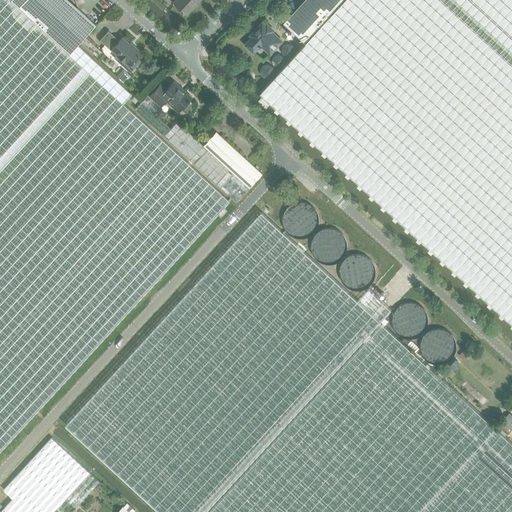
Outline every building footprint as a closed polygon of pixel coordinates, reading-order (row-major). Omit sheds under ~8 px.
[(0,0),(0,450),(32,415),(38,408),(228,200),(122,102),(130,93),(76,44),(68,53),(10,0),(0,0)] [(10,0),(68,53),(76,44),(94,22),(69,0),(10,0)] [(198,0),(174,0),(173,1),(186,13),(198,0)] [(511,0),(345,0),(303,46),(261,91),(305,131),(352,173),(495,306),(511,322),(511,0)] [(303,0),(280,26),(300,44),(312,31),(341,0),(303,0)] [(270,52),(282,39),(262,21),(250,34),(252,36),(245,43),(254,51),(260,43),(270,52)] [(130,65),(133,68),(135,67),(137,66),(139,65),(139,62),(139,60),(136,57),(141,52),(130,42),(129,43),(122,37),(118,40),(107,30),(99,39),(105,44),(111,49),(129,65),(130,65)] [(85,37),(81,42),(98,57),(103,52),(85,37)] [(189,102),(186,99),(190,95),(183,89),(181,90),(171,81),(165,87),(159,82),(148,94),(159,104),(165,98),(168,101),(169,100),(178,108),(180,106),(185,111),(186,109),(188,106),(189,102)] [(153,111),(159,104),(148,94),(134,109),(236,202),(262,173),(215,129),(202,143),(176,119),(169,126),(153,111)] [(160,511),(204,511),(329,376),(391,309),(368,288),(357,300),(261,212),(66,424),(160,511)] [(430,319),(430,316),(429,313),(427,310),(425,307),(423,305),(420,303),(418,303),(414,302),(411,302),(407,303),(405,304),(401,307),(399,309),(398,311),(396,315),(396,318),(396,321),(397,325),(398,328),(400,330),(403,333),(406,335),(409,336),(413,336),(416,336),(419,335),(423,333),(425,331),(427,328),(429,326),(430,323),(430,319)] [(511,511),(511,443),(494,427),(415,353),(420,348),(409,339),(405,335),(403,337),(401,339),(383,322),(208,511),(511,511)] [(457,347),(456,344),(455,340),(453,337),(451,335),(449,333),(446,331),(442,330),(439,330),(436,330),(433,331),(430,333),(427,335),(425,338),(424,340),(423,344),(422,347),(423,350),(424,354),(425,356),(427,359),(430,361),(432,363),(435,364),(438,364),(442,364),(445,363),(448,362),(451,360),(454,356),(455,354),(456,351),(457,347)] [(507,433),(511,428),(511,416),(501,428),(507,433)] [(13,498),(0,511),(52,511),(65,498),(71,503),(76,507),(100,481),(52,437),(4,490),(13,498)] [(66,498),(58,507),(63,511),(71,503),(66,498)] [(134,511),(136,510),(128,502),(124,507),(123,506),(117,511),(134,511)]
